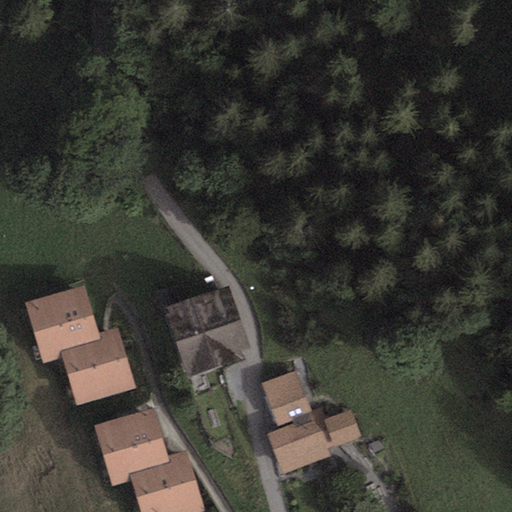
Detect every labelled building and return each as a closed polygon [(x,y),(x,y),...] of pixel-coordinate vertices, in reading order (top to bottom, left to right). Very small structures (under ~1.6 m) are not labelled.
[(244,346),(227,294),(184,309),(176,289),(159,295),(166,316),(173,313),(193,370),(244,352),(242,346),(244,346)] [(62,299),(35,307),(49,356),(68,350),(83,398),(128,384),(114,336),(94,341),(80,294),(77,295),(75,290),(60,294),(62,299)] [(267,385),(282,422),(308,412),(294,375),(267,385)] [(287,470),(329,454),(326,446),(332,444),(319,410),(294,420),(296,426),(274,435),(287,470)] [(126,423),(104,430),(118,479),(137,473),(149,511),(180,511),(197,507),(196,503),(183,458),(164,464),(149,416),(142,419),(140,412),(124,417),(126,423)] [(349,415),(331,422),(338,441),(356,435),(349,415)]
